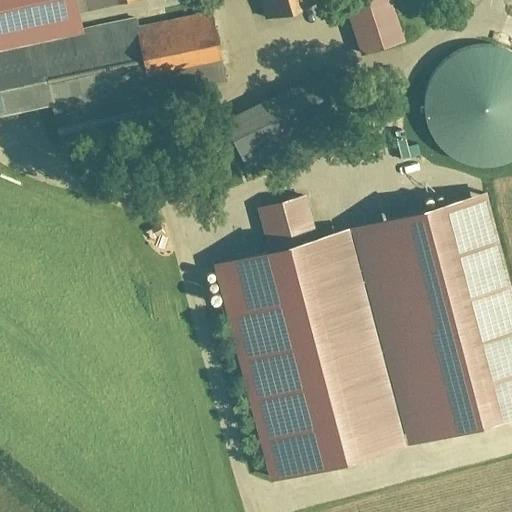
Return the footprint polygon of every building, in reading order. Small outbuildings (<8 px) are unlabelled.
[(152,0),(151,0),(0,0),(0,46),(76,31),(73,16),(152,0)] [(307,0),(249,0),(254,16),(307,0)] [(382,0),(337,0),(354,48),(395,34),(382,0)] [(202,15),(0,54),(0,115),(45,107),(54,150),(149,131),(138,77),(211,63),(202,15)] [(511,46),(440,51),(446,162),(511,158),(511,46)] [(214,117),(233,161),(351,112),(333,68),(214,117)] [(266,205),(277,248),(328,236),(317,192),(266,205)] [(278,475),(511,424),(511,235),(503,196),(230,255),(278,475)]
